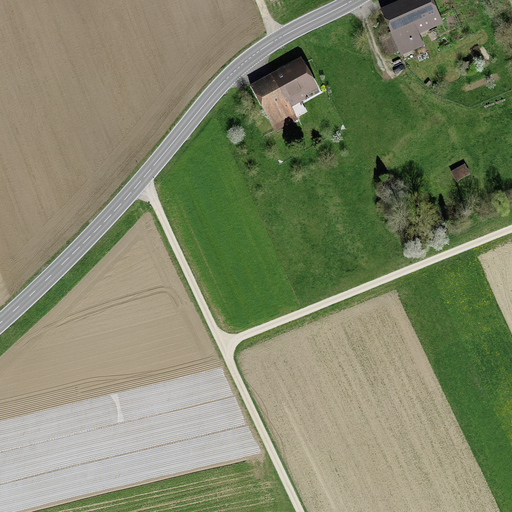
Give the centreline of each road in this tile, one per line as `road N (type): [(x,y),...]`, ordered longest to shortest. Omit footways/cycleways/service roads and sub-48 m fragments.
road 1 (primary): [(352,0),(242,63),(109,215),(0,322)]
road 2 (track): [(295,511),(141,179)]
